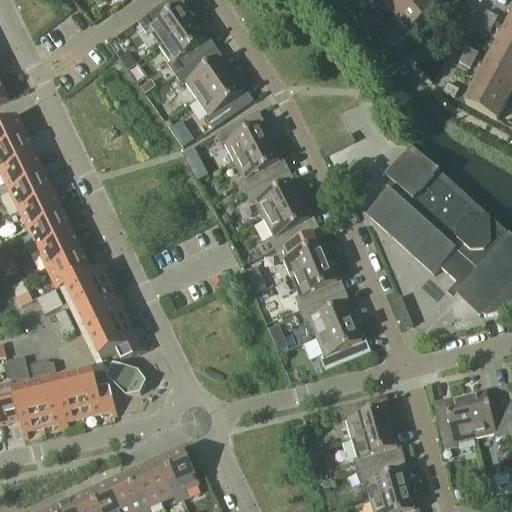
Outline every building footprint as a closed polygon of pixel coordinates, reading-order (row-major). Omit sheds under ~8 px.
[(185,8),(179,0),(173,0),(137,25),(145,37),(149,34),(160,50),(192,27),(181,11),(185,8)] [(418,0),(386,0),(382,3),(395,19),(418,0)] [(418,0),(395,19),(409,36),(437,13),(426,0),(418,0)] [(493,28),(497,20),(486,14),(482,22),(493,28)] [(493,28),(482,22),(478,29),(489,35),(493,28)] [(203,43),(192,27),(160,50),(171,66),(167,68),(173,77),(164,83),(166,85),(215,51),(207,41),(203,43)] [(511,38),(504,33),(494,51),(511,61),(511,38)] [(474,64),(478,56),(466,50),(462,58),(474,64)] [(222,61),(215,51),(166,85),(167,88),(176,81),(182,90),(186,87),(197,103),(229,80),(218,64),(222,61)] [(511,61),(494,51),(484,69),(511,84),(511,61)] [(127,56),(120,61),(127,72),(135,67),(127,56)] [(474,64),(462,58),(458,65),(470,71),(474,64)] [(511,93),(511,84),(484,69),(475,87),(506,105),(511,93)] [(241,97),(229,80),(197,103),(208,119),(204,121),(212,133),(252,105),(245,94),(241,97)] [(443,95),(454,101),(458,93),(447,87),(443,95)] [(506,105),(475,87),(464,106),(496,123),(506,105)] [(269,147),(260,130),(264,128),(258,116),(214,138),(221,151),(225,149),(234,166),(269,147)] [(0,151),(24,140),(14,120),(0,126),(0,151)] [(354,145),(350,136),(321,151),(326,160),(354,145)] [(0,175),(33,160),(24,140),(0,151),(0,175)] [(288,174),(282,163),(278,165),(269,147),(234,166),(243,183),(239,185),(245,197),(288,174)] [(511,282),(511,242),(410,150),(384,178),(394,187),(366,218),(433,279),(440,272),(462,292),(456,299),(479,320),(481,317),(485,320),(507,314),(510,312),(511,309),(511,289),(508,287),(511,282)] [(191,153),(183,158),(189,169),(197,164),(191,153)] [(42,179),(33,160),(0,175),(0,176),(9,195),(42,179)] [(299,205),(290,188),(294,185),(288,174),(245,197),(251,208),(255,206),(264,223),(299,205)] [(52,199),(42,179),(9,195),(19,215),(52,199)] [(61,218),(52,199),(19,215),(28,234),(61,218)] [(319,233),(312,220),(308,222),(299,205),(264,223),(273,240),(268,242),(274,254),(319,233)] [(71,238),(61,218),(28,234),(37,254),(71,238)] [(328,267),(320,249),(325,247),(319,233),(274,254),(280,266),(284,264),(291,282),(328,267)] [(80,257),(71,238),(37,254),(47,273),(80,257)] [(89,277),(89,276),(80,257),(47,273),(57,294),(64,290),(64,289),(89,277)] [(13,266),(9,258),(0,262),(0,268),(1,271),(13,266)] [(1,271),(5,279),(16,273),(13,266),(1,271)] [(108,271),(106,267),(89,276),(89,277),(64,289),(64,290),(100,363),(116,356),(121,366),(148,354),(146,350),(141,353),(121,312),(126,309),(122,301),(117,304),(102,274),(108,271)] [(345,295),(340,283),(335,285),(328,267),(291,282),(299,300),(294,302),(299,314),(345,295)] [(63,310),(55,293),(35,303),(43,319),(63,310)] [(353,327),(345,309),(350,307),(345,295),(299,314),(304,326),(309,324),(316,342),(353,327)] [(16,302),(20,310),(32,305),(28,297),(16,302)] [(412,329),(400,300),(391,304),(403,333),(412,329)] [(75,334),(64,313),(53,319),(60,333),(67,338),(75,334)] [(316,342),(323,360),(319,362),(324,375),(370,356),(365,343),(360,345),(353,327),(316,342)] [(282,342),(272,346),(277,357),(287,353),(282,342)] [(29,382),(24,361),(6,365),(11,386),(29,382)] [(53,367),(45,365),(29,369),(32,381),(55,376),(53,367)] [(120,394),(125,399),(140,398),(145,386),(137,374),(130,372),(130,373),(137,374),(131,386),(125,383),(124,384),(122,382),(118,391),(120,393),(120,394)] [(290,373),(281,377),(288,391),(297,387),(290,373)] [(98,394),(93,376),(14,395),(13,396),(20,424),(19,424),(23,442),(27,441),(26,436),(58,428),(60,433),(68,431),(66,426),(111,415),(112,421),(116,420),(109,391),(98,394)] [(14,395),(12,387),(0,390),(0,428),(19,424),(20,424),(13,396),(14,395)] [(511,392),(509,393),(508,388),(495,391),(507,439),(511,437),(511,392)] [(507,439),(495,391),(483,394),(484,399),(465,404),(474,442),(493,437),(494,442),(507,439)] [(390,432),(384,413),(389,412),(385,399),(338,413),(342,426),(346,425),(352,443),(390,432)] [(465,404),(446,408),(445,403),(432,407),(443,454),(457,451),(456,446),(474,442),(465,404)] [(403,462),(400,450),(395,451),(390,432),(352,443),(357,462),(352,463),(356,476),(403,462)] [(199,488),(182,453),(163,462),(182,503),(188,500),(186,494),(199,488)] [(182,503),(163,462),(145,470),(161,506),(173,500),(175,506),(182,503)] [(408,494),(402,476),(407,474),(403,462),(356,476),(360,488),(364,487),(370,505),(408,494)] [(161,506),(145,470),(126,479),(141,511),(149,511),(161,506)] [(141,511),(126,479),(107,487),(118,511),(141,511)] [(118,511),(107,487),(89,496),(96,511),(118,511)] [(417,511),(418,511),(417,511),(412,511),(408,494),(370,505),(371,511),(417,511)] [(96,511),(89,496),(70,504),(73,511),(96,511)]
